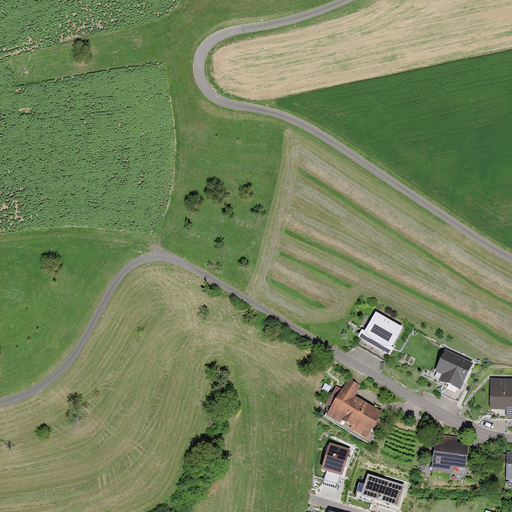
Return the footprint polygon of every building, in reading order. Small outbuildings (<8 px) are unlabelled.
[(376,313),(365,332),(363,331),(359,338),(385,353),(390,355),(394,348),(391,347),(402,328),(376,313)] [(465,360),(445,350),(436,372),(443,375),(440,381),(461,391),(473,363),(465,360)] [(337,386),(327,404),(332,407),(329,414),(327,413),(325,418),(370,444),(378,429),(379,430),(384,422),(379,419),(382,412),(355,397),(362,386),(349,378),(343,389),(337,386)] [(511,379),(491,379),(491,410),(507,410),(507,417),(511,417),(511,379)] [(436,435),(432,472),(453,475),(454,467),(465,469),(466,459),(467,445),(457,444),(458,437),(436,435)] [(351,450),(331,444),(323,471),(343,477),(348,460),(351,450)] [(404,488),(369,476),(365,488),(360,486),(357,496),(373,502),(374,499),(378,501),(397,507),(404,488)]
